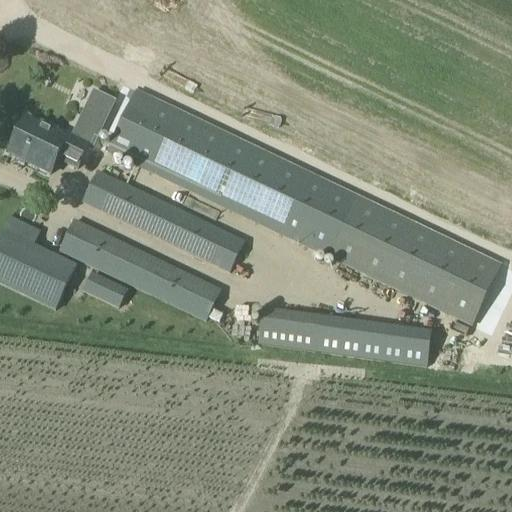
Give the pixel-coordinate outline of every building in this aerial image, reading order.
[(133,93),(103,156),(326,263),(469,331),(498,267),(356,200),(133,93)] [(22,121),(5,158),(47,177),(54,162),(74,171),(85,147),(89,149),(103,120),(94,116),(91,122),(79,116),(69,138),(65,136),(63,141),(22,121)] [(94,174),(78,207),(225,278),(242,245),(153,203),(157,195),(123,179),(118,186),(94,174)] [(8,221),(3,233),(31,247),(36,235),(8,221)] [(71,223),(55,256),(203,327),(218,294),(71,223)] [(0,233),(0,290),(52,316),(74,269),(0,233)] [(88,276),(79,296),(115,313),(125,294),(88,276)] [(259,312),(254,348),(315,356),(320,320),(259,312)]
